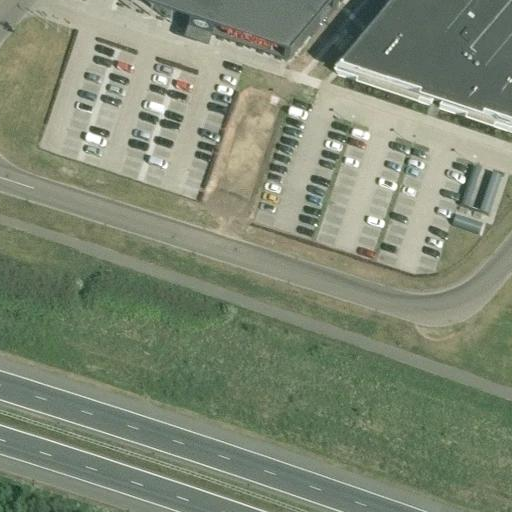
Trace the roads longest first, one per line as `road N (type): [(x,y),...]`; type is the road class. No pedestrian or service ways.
road 1 (unclassified): [(0,181),(406,306),(458,304),(511,253)]
road 2 (unclassified): [(511,396),(0,220)]
road 3 (motorway): [(384,511),(0,379)]
road 4 (motorway): [(0,440),(217,511)]
